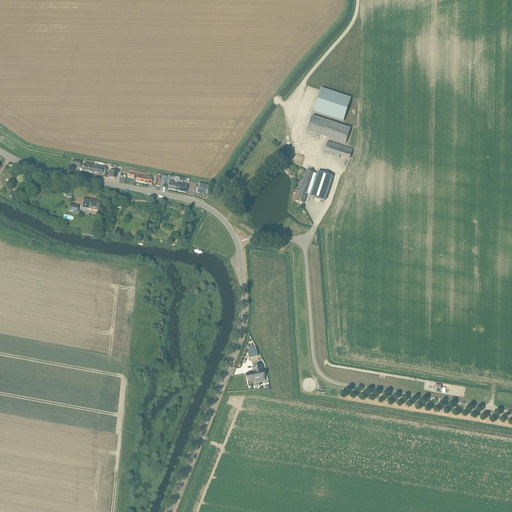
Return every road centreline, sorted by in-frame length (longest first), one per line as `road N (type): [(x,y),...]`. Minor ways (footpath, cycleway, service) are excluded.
road 1 (unclassified): [(237,242),(292,240),(304,248),(312,352),(326,378),(511,412)]
road 2 (tertiary): [(169,511),(241,331),(237,242)]
road 3 (tertiary): [(237,242),(196,202),(35,167),(0,151)]
road 4 (track): [(286,101),(356,16),(356,0)]
